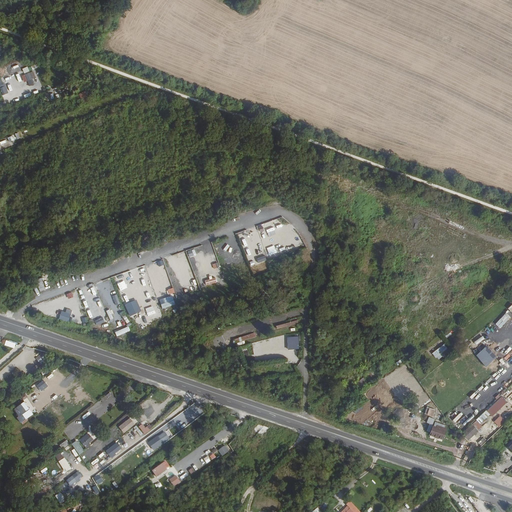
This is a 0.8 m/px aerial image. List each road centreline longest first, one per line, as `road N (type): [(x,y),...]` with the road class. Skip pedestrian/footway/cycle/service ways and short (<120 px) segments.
road 1 (primary): [(0,320),(375,448)]
road 2 (primary): [(375,448),(511,500)]
road 3 (primary): [(511,490),(375,448)]
road 4 (unknown): [(455,472),(454,452),(399,432),(372,400)]
